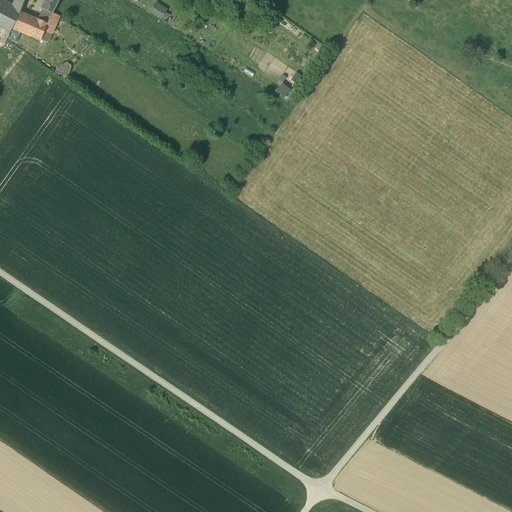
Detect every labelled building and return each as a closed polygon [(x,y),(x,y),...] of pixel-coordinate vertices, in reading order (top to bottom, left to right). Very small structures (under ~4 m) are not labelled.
[(19,12),(23,0),(15,0),(12,8),(19,12)] [(53,14),(59,2),(59,0),(44,0),(40,8),(42,9),(47,12),(51,14),(53,14)] [(0,40),(4,42),(11,29),(19,12),(12,8),(0,2),(0,40)] [(166,11),(156,4),(150,13),(160,20),(166,11)] [(53,14),(51,14),(47,12),(42,9),(38,20),(19,12),(11,29),(40,42),(44,32),(52,36),(60,17),(53,14)]
